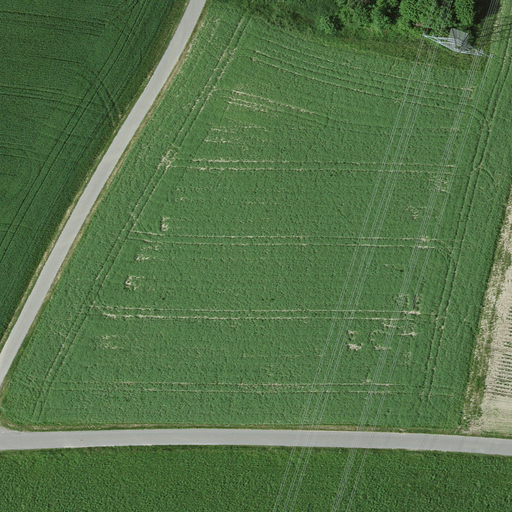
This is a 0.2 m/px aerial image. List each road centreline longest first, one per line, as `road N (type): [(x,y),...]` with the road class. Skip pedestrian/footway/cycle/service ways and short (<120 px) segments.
road 1 (unclassified): [(0,439),(235,435),(511,447)]
road 2 (unclassified): [(198,0),(0,371)]
